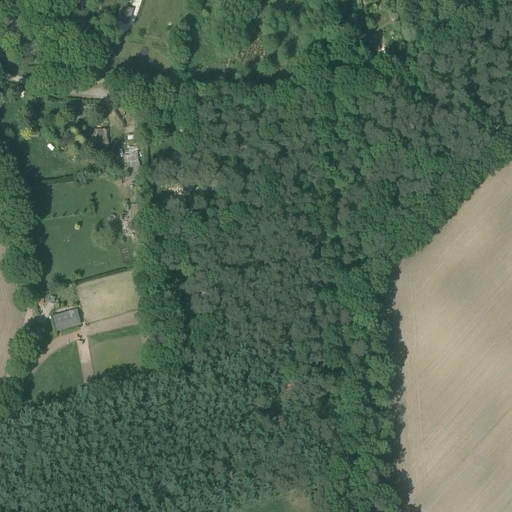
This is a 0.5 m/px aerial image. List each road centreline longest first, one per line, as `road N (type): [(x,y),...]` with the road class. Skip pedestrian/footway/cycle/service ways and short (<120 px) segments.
road 1 (track): [(0,70),(327,96)]
road 2 (track): [(0,395),(24,321),(0,216)]
road 3 (track): [(511,116),(373,65)]
